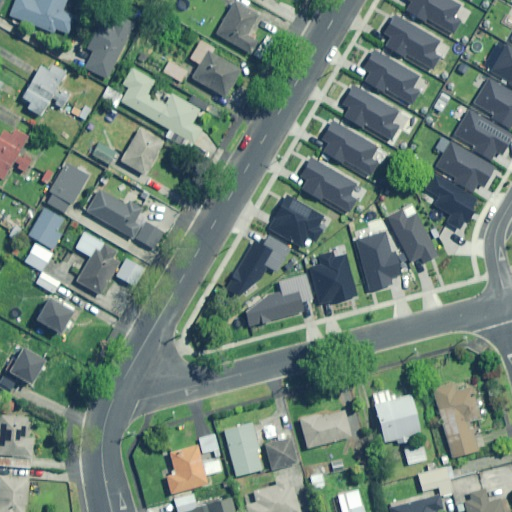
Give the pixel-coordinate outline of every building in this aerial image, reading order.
[(62,13),(66,0),(34,0),(34,2),(29,0),(18,0),(12,18),(53,34),(55,30),(67,35),(74,18),(62,13)] [(469,29),(462,2),(404,18),(412,44),(469,29)] [(234,4),(214,39),(247,57),(257,39),(247,34),(257,17),(234,4)] [(133,28),(103,13),(85,49),(93,52),(84,69),(107,80),(133,28)] [(511,24),(510,24),(495,52),(511,61),(511,24)] [(411,50),(394,41),(388,52),(405,61),(411,50)] [(491,58),(473,48),(463,66),(473,72),(468,80),(476,85),(491,58)] [(208,50),(189,82),(222,101),(241,70),(208,50)] [(187,72),(169,61),(162,73),(180,84),(187,72)] [(40,118),(50,100),(55,102),(53,105),(63,111),(67,104),(70,106),(74,99),(61,91),(59,95),(54,93),(65,75),(43,63),(22,99),(30,104),(26,110),(40,118)] [(131,69),(122,86),(129,90),(124,98),(107,88),(100,101),(116,110),(121,103),(193,145),(201,131),(191,125),(199,112),(172,96),(165,107),(147,96),(155,83),(131,69)] [(84,106),(77,118),(85,122),(92,110),(84,106)] [(0,180),(3,182),(14,164),(18,166),(17,169),(26,174),(35,158),(28,154),(25,159),(18,156),(28,137),(7,125),(0,138),(0,180)] [(140,131),(121,163),(142,176),(162,144),(140,131)] [(117,154),(100,144),(92,157),(110,167),(117,154)] [(68,165),(45,201),(65,213),(88,177),(68,165)] [(48,169),(40,182),(48,186),(55,174),(48,169)] [(444,174),(432,174),(432,194),(443,194),(444,174)] [(102,189),(87,213),(130,239),(145,215),(102,189)] [(41,209),(24,236),(52,253),(68,226),(41,209)] [(509,242),(503,217),(451,229),(457,254),(509,242)] [(146,224),(136,242),(155,253),(165,235),(146,224)] [(24,234),(13,228),(8,238),(18,244),(24,234)] [(99,243),(76,284),(98,296),(121,255),(99,243)] [(51,256),(32,246),(23,263),(42,273),(51,256)] [(144,270),(126,259),(116,278),(134,288),(144,270)] [(59,284),(42,273),(35,284),(52,295),(59,284)] [(70,316),(48,303),(36,326),(58,338),(70,316)] [(40,362),(18,349),(4,374),(26,386),(40,362)] [(483,420),(472,381),(432,392),(451,460),(479,452),(471,423),(483,420)] [(391,402),(388,392),(371,396),(383,444),(396,441),(397,446),(408,443),(407,438),(422,434),(412,396),(391,402)] [(350,439),(343,412),(299,423),(306,450),(350,439)] [(3,423),(0,422),(0,456),(32,459),(34,437),(27,436),(29,424),(20,423),(20,419),(3,418),(3,423)] [(263,471),(251,425),(224,432),(235,478),(263,471)] [(219,451),(215,436),(199,440),(203,455),(219,451)] [(292,436),(265,444),(273,471),(300,464),(292,436)] [(422,442),(402,447),(408,466),(427,460),(422,442)] [(207,486),(197,447),(169,454),(174,475),(166,478),(171,495),(207,486)] [(221,473),(219,461),(204,464),(206,476),(221,473)] [(431,490),(427,474),(418,476),(421,493),(431,490)] [(27,511),(30,481),(0,478),(0,511),(27,511)] [(298,511),(292,484),(254,493),(257,505),(246,507),(247,511),(298,511)] [(456,511),(465,511),(467,511),(466,511),(507,511),(505,500),(488,505),(485,493),(483,484),(451,492),(456,511)] [(193,493),(171,499),(175,511),(196,506),(193,493)] [(233,511),(230,500),(204,507),(205,511),(233,511)] [(429,511),(426,500),(389,509),(390,511),(429,511)]
